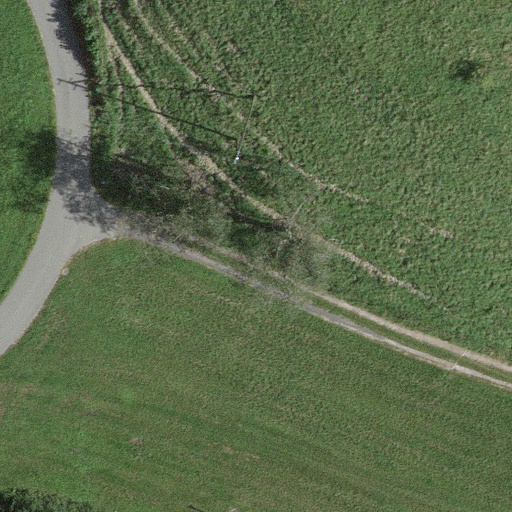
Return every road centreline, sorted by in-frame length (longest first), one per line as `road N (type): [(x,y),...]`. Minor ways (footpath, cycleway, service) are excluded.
road 1 (track): [(511,375),(346,318),(137,224),(68,204)]
road 2 (track): [(0,332),(50,252),(72,177),(62,49),(43,0)]
